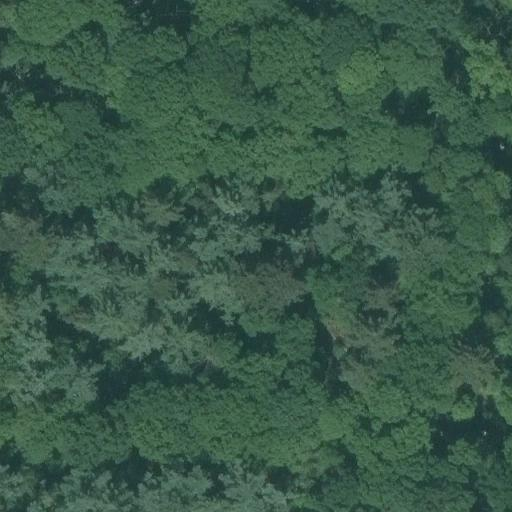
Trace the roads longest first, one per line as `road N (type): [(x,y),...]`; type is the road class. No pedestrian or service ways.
road 1 (track): [(0,413),(511,406)]
road 2 (track): [(511,94),(360,411)]
